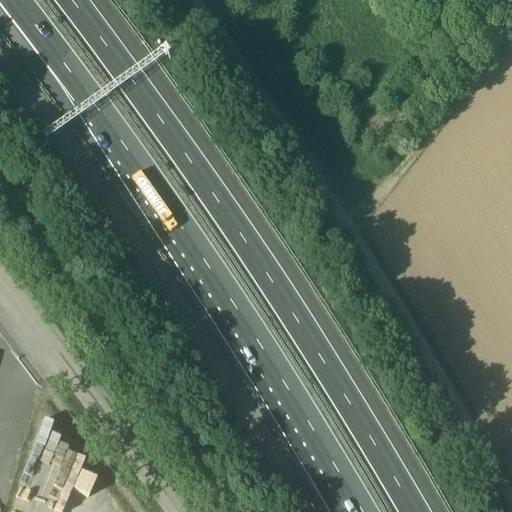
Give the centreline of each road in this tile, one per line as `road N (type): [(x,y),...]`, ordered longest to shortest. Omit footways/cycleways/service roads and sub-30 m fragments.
road 1 (motorway): [(13,0),(246,322),(361,511)]
road 2 (motorway): [(413,511),(245,242),(69,0)]
road 3 (unclassified): [(511,504),(331,198),(187,0)]
road 4 (unclassified): [(311,511),(120,220),(0,56)]
road 5 (unclassified): [(177,511),(0,276)]
